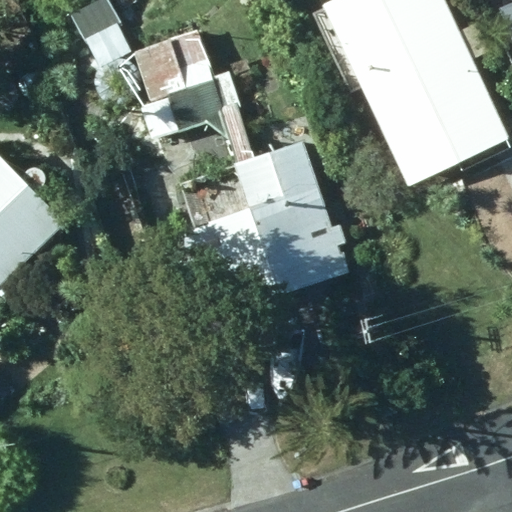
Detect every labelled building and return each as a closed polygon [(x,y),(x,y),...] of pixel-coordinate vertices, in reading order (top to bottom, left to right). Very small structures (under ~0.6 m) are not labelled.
[(101,67),(133,50),(119,24),(122,23),(110,0),(101,0),(73,16),(101,67)] [(336,0),(323,7),(407,187),(510,139),(474,62),(491,53),(478,26),(462,33),(445,0),(336,0)] [(511,6),(496,13),(511,47),(511,6)] [(332,230),(303,144),(256,159),(239,105),(224,111),(198,32),(133,53),(152,108),(143,111),(153,144),(218,123),(247,211),(212,223),(240,307),(335,276),(331,261),(341,259),(337,247),(346,244),(341,227),(332,230)] [(23,267),(66,223),(0,157),(0,298),(5,303),(32,276),(23,267)] [(131,250),(144,244),(135,223),(122,229),(131,250)]
